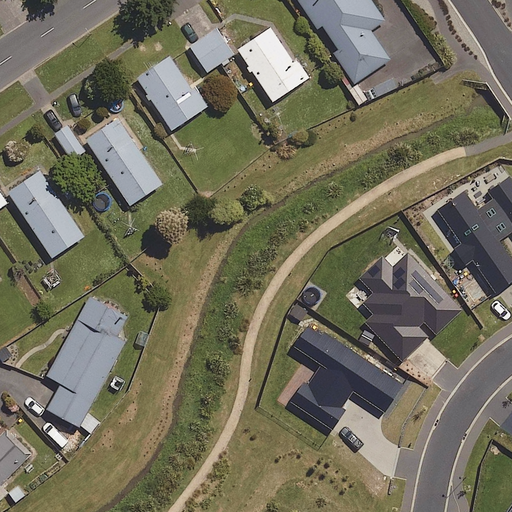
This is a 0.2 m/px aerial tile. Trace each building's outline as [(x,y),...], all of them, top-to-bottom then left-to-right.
[(296,0),(315,27),(321,23),(333,42),(327,46),(353,83),(389,58),(369,29),(384,19),(370,0),(296,0)] [(307,74),(272,23),(236,48),(272,99),(307,74)] [(232,53),(215,28),(189,45),(207,70),(232,53)] [(135,76),(170,128),(206,104),(193,85),(190,87),(168,54),(135,76)] [(160,181),(115,117),(83,139),(128,204),(160,181)] [(82,149),(66,124),(53,133),(69,157),(82,149)] [(82,235),(37,168),(5,189),(50,256),(82,235)] [(475,209),(461,188),(436,205),(460,240),(451,247),(467,271),(476,264),(495,292),(511,279),(511,263),(496,240),(511,229),(511,182),(508,176),(488,190),(493,197),(475,209)] [(364,320),(401,359),(426,335),(416,324),(422,319),(435,333),(460,310),(406,251),(390,266),(381,256),(359,276),(373,291),(365,298),(375,310),(364,320)] [(129,314),(93,294),(49,373),(64,381),(50,406),(81,424),(127,340),(118,335),(129,314)] [(458,323),(434,344),(443,353),(467,332),(458,323)] [(0,432),(0,496),(1,498),(9,491),(1,482),(31,454),(6,427),(0,432)]
